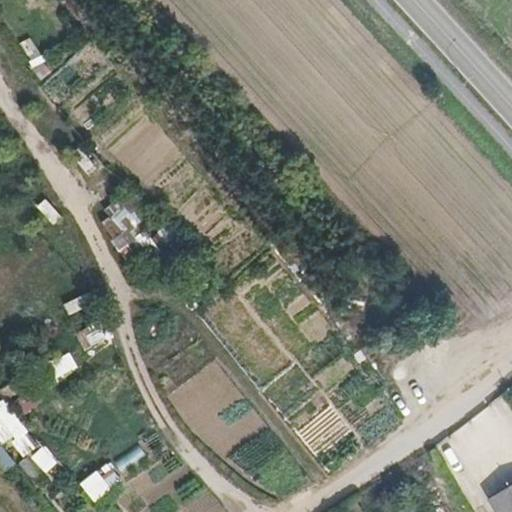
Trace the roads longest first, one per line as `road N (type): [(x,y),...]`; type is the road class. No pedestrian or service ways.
road 1 (track): [(342,479),(289,434),(196,312),(155,288),(123,309),(126,356),(168,417),(257,511)]
road 2 (track): [(511,353),(298,511)]
road 3 (tertiary): [(511,115),(406,0)]
